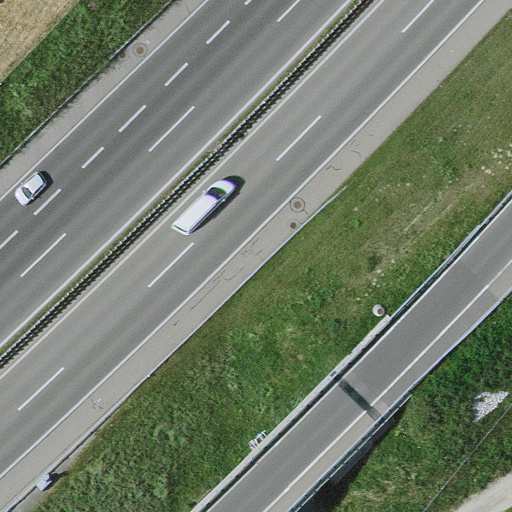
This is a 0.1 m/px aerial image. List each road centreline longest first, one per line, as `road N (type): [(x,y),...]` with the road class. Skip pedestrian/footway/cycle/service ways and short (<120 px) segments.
road 1 (motorway): [(0,427),(433,0)]
road 2 (motorway): [(298,0),(0,296)]
road 3 (motorway): [(232,511),(511,231)]
